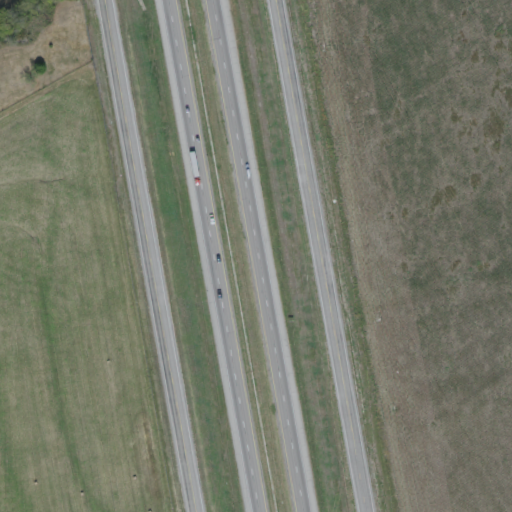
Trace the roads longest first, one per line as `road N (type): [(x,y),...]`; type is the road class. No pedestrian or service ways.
road 1 (tertiary): [(378,511),(276,0)]
road 2 (motorway): [(170,0),(264,511)]
road 3 (tertiary): [(199,511),(108,0)]
road 4 (motorway): [(302,511),(211,0)]
